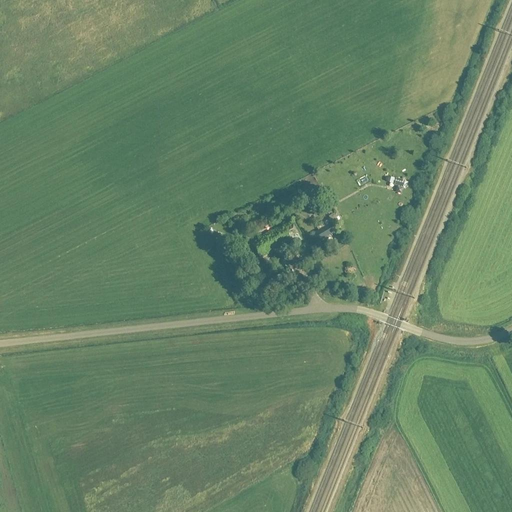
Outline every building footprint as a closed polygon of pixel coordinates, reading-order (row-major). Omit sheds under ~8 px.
[(318,242),(338,231),(331,218),(316,227),(318,231),(313,233),(318,242)] [(302,239),(291,221),(251,244),(260,258),(291,240),(293,245),(302,239)] [(261,222),(251,225),(254,235),(264,233),(261,222)] [(283,274),(274,280),(285,299),(295,293),(283,274)] [(272,284),(260,288),(263,296),(275,292),(272,284)]
